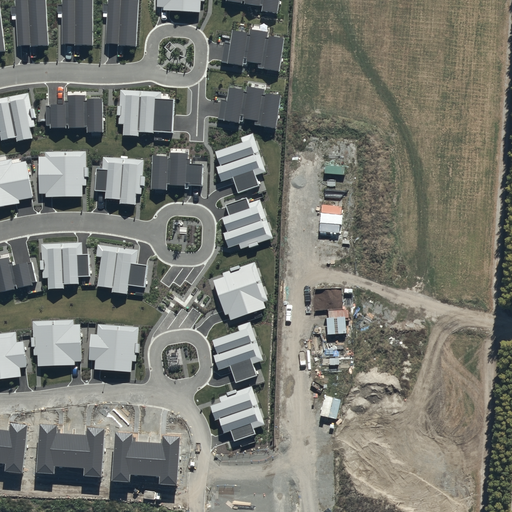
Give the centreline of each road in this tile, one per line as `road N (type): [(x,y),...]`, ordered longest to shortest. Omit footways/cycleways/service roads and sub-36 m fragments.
road 1 (residential): [(0,230),(83,220),(184,234)]
road 2 (residential): [(0,77),(141,72),(177,53)]
road 3 (residential): [(0,405),(114,394),(171,405)]
